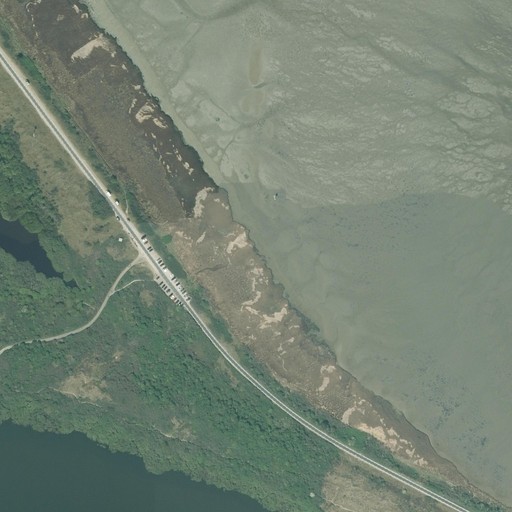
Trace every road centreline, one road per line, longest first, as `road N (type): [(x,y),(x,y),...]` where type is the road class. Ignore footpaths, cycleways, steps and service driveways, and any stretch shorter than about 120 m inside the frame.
road 1 (unclassified): [(463,511),(321,435),(255,384),(217,345),(0,55)]
road 2 (track): [(0,353),(81,330),(109,294)]
